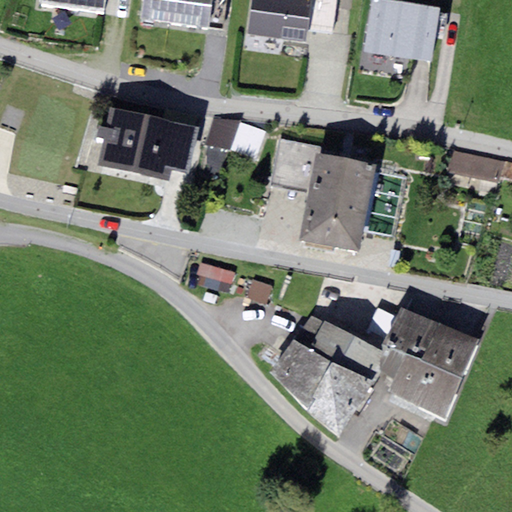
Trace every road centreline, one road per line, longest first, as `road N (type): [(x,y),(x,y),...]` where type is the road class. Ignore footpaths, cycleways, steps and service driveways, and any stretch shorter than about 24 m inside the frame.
road 1 (residential): [(0,194),(130,230),(511,308)]
road 2 (residential): [(0,45),(161,93),(400,124),(511,151)]
road 3 (residential): [(422,511),(299,429),(164,285),(89,249),(0,235)]
